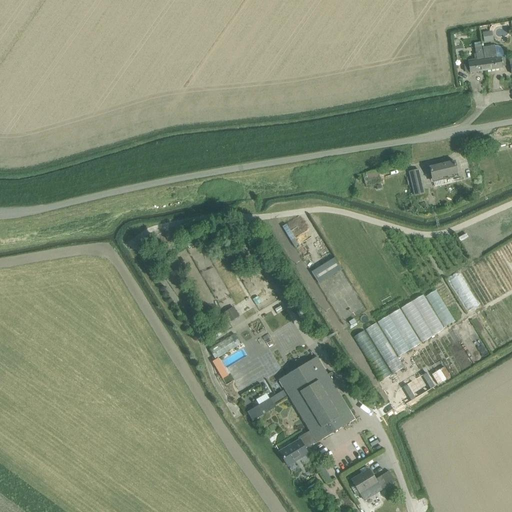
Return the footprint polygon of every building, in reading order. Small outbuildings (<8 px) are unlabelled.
[(490,32),(482,33),(484,43),(491,42),(490,32)] [(467,74),(470,73),(486,71),(483,48),(482,48),(482,44),(474,45),(476,59),(468,60),(468,63),(465,64),(464,66),(465,73),(467,74)] [(483,48),(486,71),(502,69),(501,65),(505,64),(504,58),(502,50),(501,48),(499,47),(497,46),(494,46),(483,48)] [(432,180),(457,174),(454,162),(429,168),(432,180)] [(377,170),(367,173),(371,186),(381,183),(377,170)] [(409,172),(413,190),(414,197),(424,194),(423,188),(418,170),(409,172)] [(426,295),(379,320),(398,355),(456,324),(437,288),(425,294),(426,295)] [(252,296),(257,306),(271,299),(267,289),(252,296)] [(380,297),(383,306),(393,303),(390,293),(380,297)] [(243,314),(254,309),(249,298),(238,303),(243,314)] [(233,308),(223,314),(229,323),(238,317),(233,308)] [(230,323),(232,327),(247,319),(245,314),(241,316),(241,317),(230,323)] [(404,368),(377,323),(355,336),(381,381),(392,374),(393,374),(404,368)] [(471,324),(458,332),(466,345),(479,337),(471,324)] [(241,345),(234,334),(209,350),(215,360),(241,345)] [(313,360),(278,381),(309,432),(316,442),(316,443),(355,420),(331,382),(329,383),(327,380),(330,379),(317,357),(313,360)] [(424,378),(413,384),(420,398),(432,392),(424,378)] [(283,391),(270,399),(274,404),(286,396),(283,391)] [(259,406),(248,412),(253,421),(276,407),(274,404),(270,399),(269,399),(259,406)] [(398,416),(409,411),(405,403),(394,409),(398,416)] [(299,440),(279,452),(287,466),(308,454),(305,449),(316,442),(309,432),(298,439),(299,440)] [(355,486),(351,488),(356,496),(360,494),(364,501),(381,490),(388,486),(381,476),(375,480),(369,470),(351,480),(355,486)] [(389,472),(381,476),(388,486),(395,482),(389,472)]
